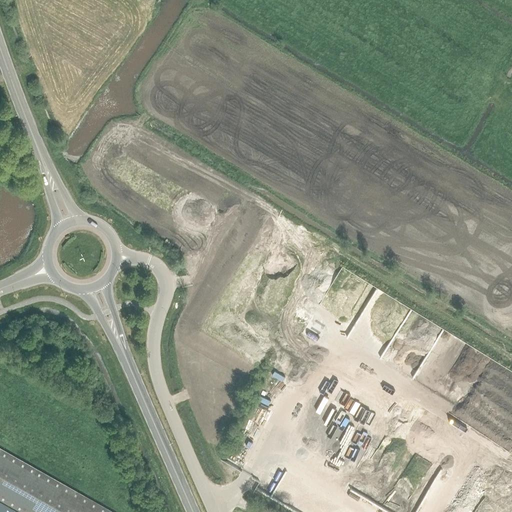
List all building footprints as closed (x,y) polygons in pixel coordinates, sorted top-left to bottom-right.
[(276,391),(267,386),(263,392),(272,398),(276,391)] [(266,413),(270,402),(258,397),(254,408),(266,413)] [(245,424),(258,430),(264,416),(251,411),(245,424)] [(244,424),(242,428),(252,434),(255,430),(244,424)] [(110,511),(0,449),(0,511),(110,511)]
